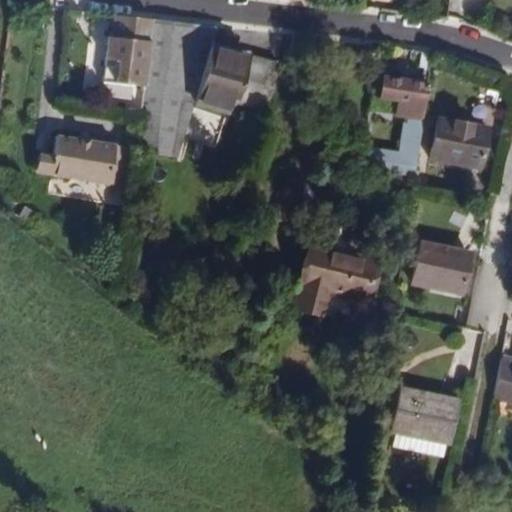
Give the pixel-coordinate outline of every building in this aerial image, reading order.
[(145,87),(152,20),(130,17),(114,15),(112,37),(106,37),(103,82),(143,87),(145,87)] [(152,20),(153,25),(189,29),(191,30),(187,57),(206,60),(210,47),(216,28),(152,20)] [(308,36),(296,34),(292,56),(303,58),(308,36)] [(250,60),(251,56),(210,47),(206,60),(195,99),(233,110),(236,101),(241,101),(250,60)] [(285,64),(251,56),(250,60),(241,101),(272,110),(281,81),(285,66),(285,64)] [(138,149),(178,155),(191,111),(193,104),(194,103),(195,99),(206,60),(187,57),(183,90),(146,86),(138,149)] [(420,135),(423,117),(429,80),(389,74),(385,96),(403,98),(400,114),(415,117),(410,149),(409,154),(359,145),(356,161),(377,165),(414,173),(418,150),(420,135)] [(195,99),(194,103),(232,115),(233,110),(195,99)] [(486,128),(439,116),(430,156),(477,167),(486,128)] [(115,143),(54,133),(49,157),(37,155),(34,171),(109,183),(115,143)] [(20,215),(37,227),(38,220),(38,212),(25,205),(20,215)] [(333,285),(356,291),(358,275),(363,251),(317,239),(300,302),(325,308),(333,285)] [(467,253),(419,242),(411,281),(458,291),(467,253)] [(358,275),(356,291),(368,294),(377,255),(363,251),(358,275)] [(475,353),(480,333),(466,328),(460,348),(475,353)] [(511,363),(498,360),(490,400),(511,405),(511,404),(511,363)] [(455,400),(397,388),(388,428),(446,442),(455,400)]
